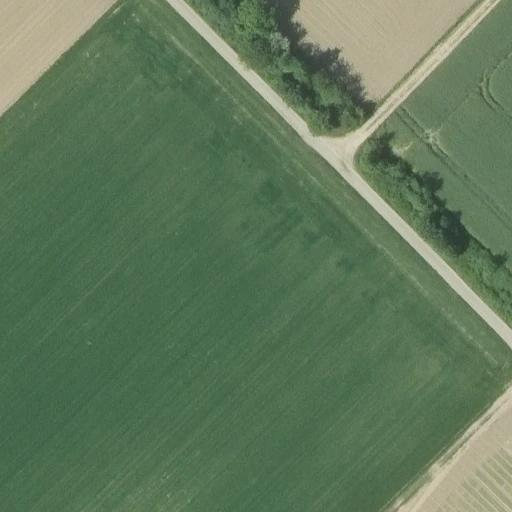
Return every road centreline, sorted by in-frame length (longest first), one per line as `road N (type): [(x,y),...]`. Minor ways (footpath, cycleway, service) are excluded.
road 1 (unclassified): [(511,343),(171,0)]
road 2 (track): [(333,161),(493,0)]
road 3 (track): [(396,511),(511,399)]
